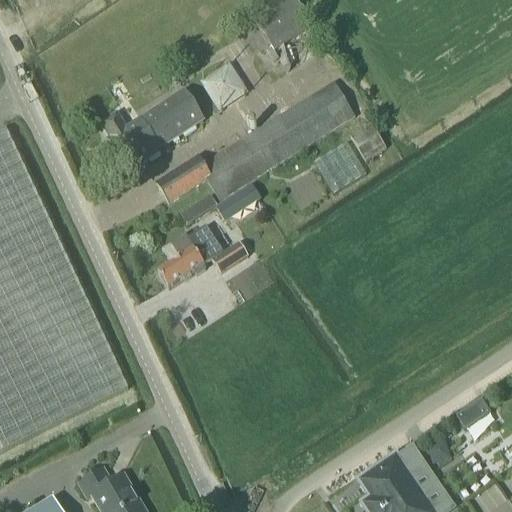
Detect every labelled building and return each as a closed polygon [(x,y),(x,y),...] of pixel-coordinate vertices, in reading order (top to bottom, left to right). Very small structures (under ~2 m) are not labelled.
[(261,15),(252,22),(273,53),(305,31),(312,26),(294,0),(283,0),(267,11),(261,15)] [(332,86),(203,167),(197,158),(154,185),(167,206),(206,182),(219,203),(353,120),(332,86)] [(184,95),(141,123),(160,152),(203,124),(184,95)] [(116,115),(100,126),(110,141),(109,142),(130,174),(161,154),(160,152),(141,123),(140,121),(126,130),(116,115)] [(365,163),(386,150),(371,126),(349,139),(365,163)] [(0,454),(127,391),(5,131),(0,133),(0,454)] [(346,144),(313,165),(333,197),(366,176),(346,144)] [(250,188),(216,209),(225,223),(259,202),(250,188)] [(187,213),(179,218),(186,228),(194,223),(187,213)] [(179,260),(157,275),(167,291),(203,267),(210,263),(219,276),(246,258),(238,246),(223,255),(205,229),(187,241),(184,238),(170,247),(179,260)] [(465,432),(489,415),(481,402),(456,419),(465,432)] [(395,459),(359,483),(371,500),(363,505),(367,511),(446,511),(450,509),(422,468),(412,452),(397,462),(395,459)] [(145,511),(123,476),(111,483),(103,469),(76,485),(86,502),(90,500),(97,511),(145,511)] [(57,511),(51,502),(33,511),(57,511)]
